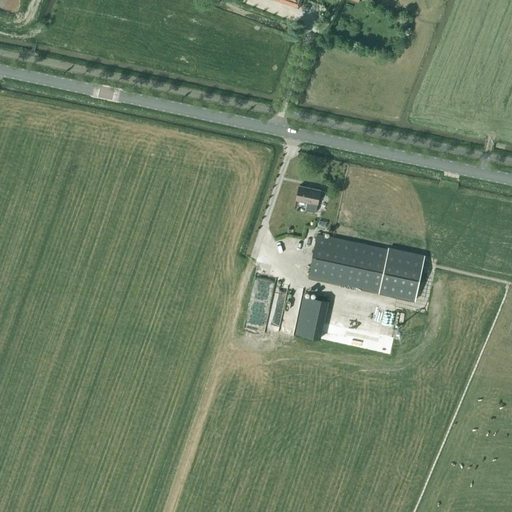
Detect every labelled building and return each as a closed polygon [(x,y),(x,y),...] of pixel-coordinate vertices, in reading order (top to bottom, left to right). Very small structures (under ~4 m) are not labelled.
[(275,0),(298,8),(301,0),(275,0)] [(325,198),(326,192),(320,190),(299,185),(296,199),(317,204),(319,196),(325,198)] [(388,250),(317,235),(308,276),(379,291),(379,292),(415,300),(425,256),(388,248),(388,250)] [(276,330),(294,333),(299,309),(294,308),(295,304),(300,305),(303,288),(290,286),(287,299),(282,298),(276,330)] [(319,339),(328,301),(304,296),(296,334),(319,339)] [(369,313),(369,324),(390,324),(390,314),(369,313)]
